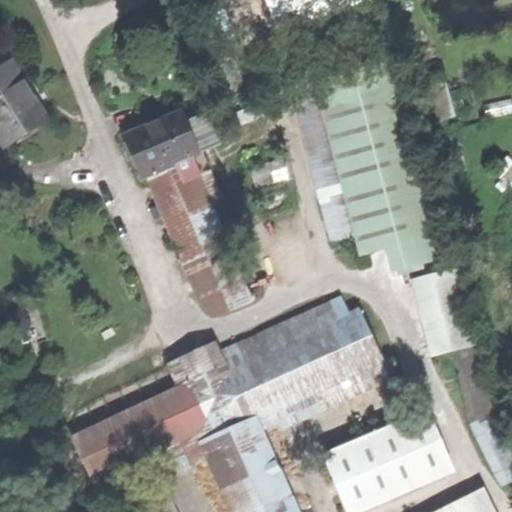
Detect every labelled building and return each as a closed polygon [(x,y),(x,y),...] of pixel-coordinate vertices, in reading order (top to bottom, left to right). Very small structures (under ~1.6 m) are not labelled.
[(274,0),(284,26),(361,0),(274,0)] [(0,68),(0,133),(7,144),(47,118),(9,62),(0,68)] [(399,272),(438,264),(401,78),(302,98),(330,241),(361,235),(365,256),(395,250),(399,272)] [(128,136),(146,177),(197,154),(180,113),(128,136)] [(197,154),(146,177),(148,182),(199,159),(197,154)] [(187,272),(232,252),(239,249),(199,159),(148,182),(187,272)] [(187,272),(198,296),(242,276),(232,252),(187,272)] [(301,511),(265,430),(259,418),(282,407),(385,361),(363,310),(223,373),(211,345),(170,363),(183,391),(76,439),(92,476),(198,429),(235,511),(301,511)] [(393,379),(385,361),(282,407),(288,420),(291,426),(393,379)] [(282,407),(259,418),(265,430),(288,420),(282,407)] [(346,511),(376,511),(439,484),(447,465),(429,422),(410,418),(332,452),(325,464),(346,511)] [(503,511),(494,490),(442,511),(503,511)]
